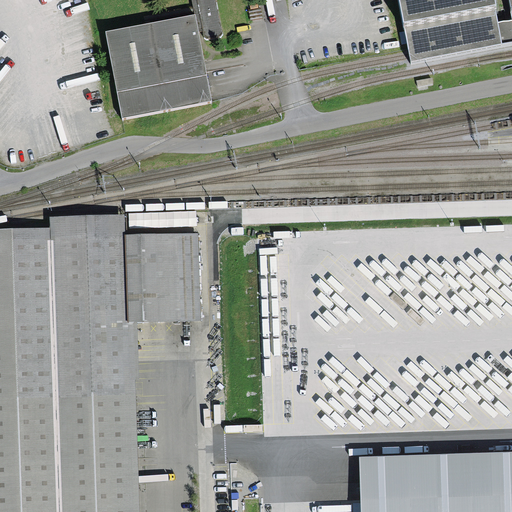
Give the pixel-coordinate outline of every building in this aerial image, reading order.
[(223,34),(216,0),(197,0),(204,37),(223,34)] [(511,46),(511,0),(398,0),(409,56),(411,65),(511,46)] [(259,8),(248,10),(250,21),(262,18),(259,8)] [(107,33),(122,120),(212,104),(196,17),(107,33)] [(196,229),(130,231),(133,318),(199,316),(196,229)] [(50,234),(58,511),(138,511),(133,318),(130,231),(50,234)] [(0,235),(0,511),(58,511),(50,234),(0,235)] [(511,511),(511,458),(360,463),(360,472),(361,511),(511,511)]
